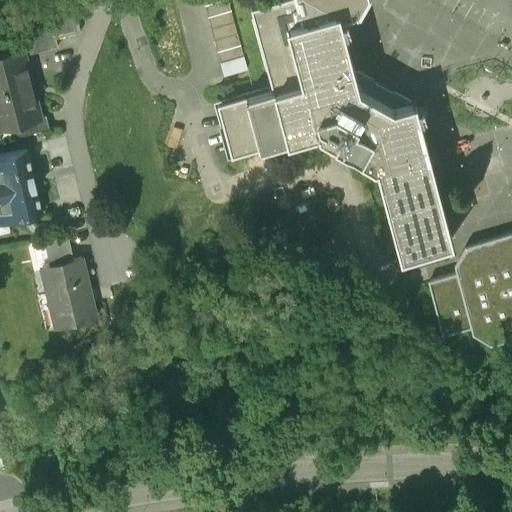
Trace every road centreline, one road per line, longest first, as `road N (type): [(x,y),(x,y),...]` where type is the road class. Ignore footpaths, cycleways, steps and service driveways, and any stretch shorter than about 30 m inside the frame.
road 1 (residential): [(35,511),(160,486),(354,465),(511,460)]
road 2 (residential): [(108,0),(75,102),(85,172),(110,244)]
